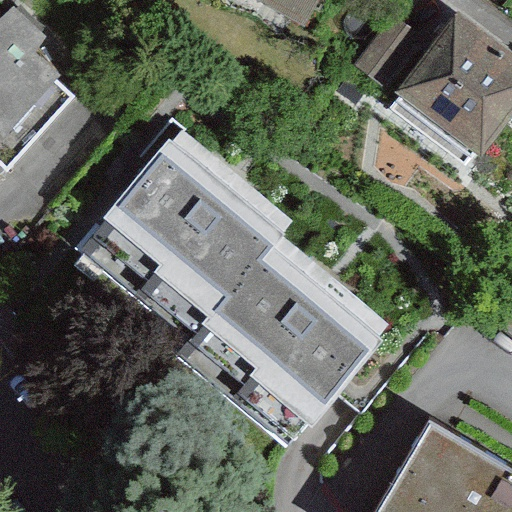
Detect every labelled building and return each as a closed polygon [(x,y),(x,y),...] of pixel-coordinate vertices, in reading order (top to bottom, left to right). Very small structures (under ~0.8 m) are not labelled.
[(315,0),(288,0),(309,11),(315,0)] [(2,16),(0,14),(0,178),(78,93),(59,76),(64,70),(38,46),(50,33),(15,1),(2,16)] [(422,34),(396,16),(364,62),(390,81),(422,34)] [(511,114),(511,72),(455,30),(405,97),(483,154),(511,114)] [(84,224),(210,325),(276,244),(287,230),(265,212),(232,186),(184,147),(161,129),(114,187),(84,224)] [(304,266),(276,244),(210,325),(197,342),(320,441),(339,417),(361,391),(400,343),(376,324),(331,287),(304,266)] [(511,511),(511,468),(436,423),(383,511),(511,511)]
